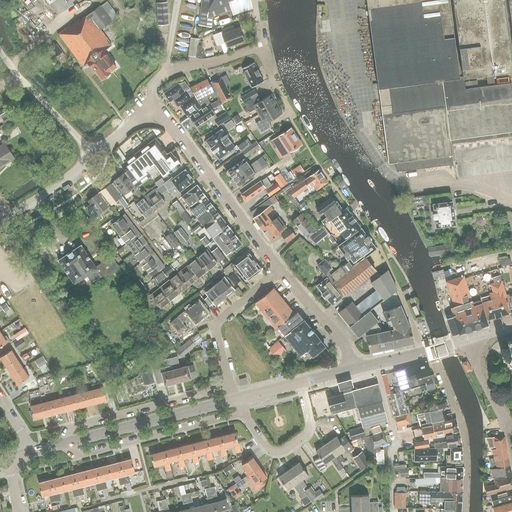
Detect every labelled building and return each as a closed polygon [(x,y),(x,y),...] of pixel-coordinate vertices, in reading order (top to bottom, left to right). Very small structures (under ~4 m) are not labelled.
[(233,15),(253,8),(250,0),(201,0),(198,25),(212,26),(213,17),(232,10),(233,15)] [(511,0),(366,0),(368,8),(378,87),(388,162),(395,161),(396,172),(420,168),(424,168),(425,168),(453,164),(450,143),(452,143),(486,138),(511,134),(511,93),(511,82),(497,84),(494,84),(493,72),(511,69),(511,68),(511,59),(503,0),(507,0),(511,36),(511,0)] [(158,25),(168,24),(167,2),(156,3),(158,25)] [(100,5),(88,14),(100,30),(111,21),(100,6),(100,5)] [(79,19),(58,34),(83,66),(88,62),(92,68),(93,67),(102,78),(103,77),(105,77),(108,75),(108,74),(110,72),(109,72),(116,67),(110,59),(103,51),(111,45),(111,44),(110,43),(100,30),(88,14),(80,20),(79,19)] [(244,41),(239,28),(223,34),(222,31),(212,35),(216,46),(225,42),(227,47),(244,41)] [(190,38),(188,56),(195,57),(197,57),(202,58),(202,57),(205,57),(204,50),(202,50),(202,45),(198,45),(199,39),(190,38)] [(57,56),(62,52),(56,44),(51,48),(57,56)] [(252,87),(263,81),(254,63),(242,69),(252,87)] [(209,83),(213,91),(218,100),(220,99),(223,103),(232,98),(224,83),(221,77),(209,83)] [(213,91),(209,83),(207,79),(190,87),(190,88),(192,91),(194,95),(196,99),(197,98),(203,107),(210,103),(206,94),(213,91)] [(184,81),(181,83),(178,84),(173,87),(164,93),(170,102),(184,92),(189,88),(184,81)] [(190,89),(186,91),(188,94),(191,97),(194,95),(192,91),(190,88),(190,89)] [(244,103),(254,97),(258,95),(255,90),(241,98),(244,103)] [(191,98),(191,97),(188,94),(186,91),(185,92),(173,100),(178,107),(179,106),(191,98)] [(254,97),(244,103),(249,112),(255,109),(258,114),(276,104),(271,94),(257,102),(254,97)] [(200,107),(201,106),(194,96),(191,98),(179,106),(187,116),(189,115),(200,107)] [(200,107),(189,115),(190,116),(190,117),(196,126),(214,114),(211,110),(222,104),(220,99),(208,105),(208,104),(203,108),(202,107),(201,106),(200,107)] [(276,104),(258,114),(261,120),(255,123),(261,132),(271,127),(268,121),(282,113),(276,104)] [(8,105),(0,110),(0,115),(5,124),(16,118),(8,105)] [(236,125),(241,121),(237,115),(232,118),(236,125)] [(228,130),(235,125),(231,120),(224,125),(228,130)] [(289,152),(301,144),(291,128),(279,136),(270,142),(280,157),(289,152)] [(219,159),(235,147),(221,130),(206,141),(219,159)] [(129,159),(124,163),(126,166),(136,178),(132,182),(136,187),(150,176),(147,172),(155,166),(163,177),(170,172),(171,172),(181,164),(175,157),(174,157),(173,155),(170,152),(167,154),(160,145),(156,140),(155,139),(134,155),(129,159)] [(241,152),(251,144),(247,139),(237,146),(241,152)] [(246,157),(260,147),(257,142),(242,152),(246,157)] [(0,167),(14,158),(4,143),(0,146),(0,167)] [(263,169),(257,160),(249,166),(244,158),(227,171),(238,186),(263,169)] [(295,176),(303,170),(300,165),(291,171),(295,176)] [(123,174),(113,181),(123,195),(133,188),(135,191),(137,189),(136,187),(132,182),(136,178),(126,166),(122,169),(126,174),(124,175),(123,174)] [(290,175),(286,169),(273,177),(280,188),(287,183),(293,179),(291,175),(290,175)] [(193,181),(185,170),(173,179),(172,177),(165,183),(163,184),(168,190),(174,185),(179,192),(193,181)] [(328,182),(319,170),(309,176),(293,188),(292,186),(287,190),(290,193),(293,198),(308,188),(309,189),(313,186),(316,190),(328,182)] [(260,182),(241,195),(245,201),(265,188),(266,190),(272,186),(266,177),(260,181),(260,182)] [(163,184),(165,183),(161,178),(155,182),(159,187),(163,184)] [(265,190),(269,196),(280,189),(276,183),(272,186),(266,190),(265,190)] [(118,200),(120,197),(110,184),(100,191),(111,205),(118,200)] [(145,197),(144,197),(155,210),(165,203),(159,195),(167,189),(163,184),(159,187),(155,190),(154,190),(145,197)] [(189,207),(204,195),(197,185),(187,193),(182,197),(189,207)] [(135,191),(132,193),(137,199),(143,195),(137,189),(135,191)] [(97,224),(102,220),(98,214),(108,207),(97,193),(87,201),(90,205),(85,209),(97,224)] [(296,208),(299,206),(293,198),(290,193),(287,195),(296,208)] [(120,197),(118,200),(125,209),(129,205),(120,194),(118,195),(120,197)] [(197,216),(212,205),(204,195),(189,207),(197,216)] [(261,228),(270,221),(265,215),(274,208),(280,215),(285,212),(273,196),(259,206),(262,211),(253,218),(261,228)] [(326,222),(342,210),(336,201),(335,202),(332,196),(316,208),(321,214),(323,212),(327,217),(322,221),(324,225),(327,223),(326,222)] [(135,204),(145,218),(155,210),(144,197),(135,204)] [(180,214),(184,211),(184,210),(177,201),(172,204),(180,214)] [(297,207),(301,212),(308,207),(304,202),(297,207)] [(455,225),(452,202),(433,204),(434,214),(432,214),(433,219),(435,218),(436,228),(455,225)] [(204,226),(219,215),(212,205),(197,216),(204,226)] [(334,226),(339,233),(341,232),(345,238),(360,227),(346,208),(343,211),(342,210),(326,222),(327,223),(331,229),(334,226)] [(184,211),(180,214),(179,214),(187,224),(192,220),(184,211)] [(118,234),(132,224),(124,214),(111,225),(118,234)] [(307,238),(315,231),(301,214),(293,221),(307,238)] [(214,239),(229,228),(219,215),(204,226),(214,239)] [(270,221),(261,228),(269,240),(286,228),(278,216),(270,221)] [(126,244),(139,234),(132,224),(118,234),(126,244)] [(195,234),(202,228),(198,224),(191,230),(195,234)] [(182,244),(189,238),(180,227),(173,232),(182,244)] [(221,249),(237,237),(229,228),(214,239),(221,249)] [(287,243),(296,236),(290,228),(281,234),(287,243)] [(352,265),(365,256),(376,248),(361,229),(338,246),(352,265)] [(104,245),(109,241),(101,230),(96,233),(104,245)] [(94,246),(101,241),(95,233),(88,238),(94,246)] [(170,233),(165,237),(174,248),(179,245),(170,233)] [(126,244),(133,253),(146,243),(139,234),(126,244)] [(200,240),(205,246),(210,242),(205,236),(200,240)] [(237,237),(221,249),(226,255),(231,251),(232,252),(242,244),(237,237)] [(105,246),(111,254),(117,250),(111,241),(105,246)] [(146,243),(133,253),(140,263),(153,253),(146,243)] [(450,244),(428,248),(429,256),(451,253),(450,244)] [(95,267),(81,245),(58,260),(74,284),(86,275),(91,282),(101,276),(103,279),(119,269),(111,256),(109,257),(105,251),(97,257),(101,263),(95,267)] [(223,266),(228,262),(217,248),(211,252),(218,262),(221,266),(223,265),(223,266)] [(184,254),(187,259),(193,254),(189,250),(184,254)] [(197,258),(207,271),(217,263),(207,250),(197,258)] [(140,263),(151,277),(164,267),(153,253),(140,263)] [(260,268),(249,254),(246,254),(233,264),(235,266),(245,279),(248,280),(259,271),(260,271),(260,268)] [(325,279),(316,286),(322,293),(325,298),(326,297),(332,305),(333,304),(334,306),(341,300),(340,298),(376,271),(365,256),(352,265),(351,266),(345,271),(344,272),(341,266),(334,272),(324,259),(317,265),(324,273),(321,275),(325,279)] [(198,278),(207,271),(197,258),(188,265),(198,278)] [(174,268),(180,264),(176,260),(171,264),(174,268)] [(348,261),(342,266),(345,271),(351,266),(348,261)] [(125,274),(129,271),(124,263),(119,266),(125,274)] [(166,277),(174,271),(170,265),(162,271),(166,277)] [(178,273),(189,286),(198,278),(188,265),(178,273)] [(228,276),(234,272),(228,265),(223,269),(228,276)] [(114,273),(118,278),(124,273),(120,268),(114,273)] [(378,293),(380,295),(383,300),(384,300),(396,289),(387,270),(370,283),(374,287),(376,290),(378,293)] [(159,282),(166,277),(162,272),(155,278),(159,282)] [(169,280),(179,293),(189,286),(178,273),(169,280)] [(233,287),(239,282),(232,273),(226,279),(233,287)] [(490,284),(493,292),(480,296),(487,320),(509,313),(504,297),(506,297),(500,275),(492,278),(494,283),(490,284)] [(473,306),(463,276),(446,282),(455,306),(451,307),(454,316),(446,318),(452,335),(459,333),(459,334),(488,325),(481,303),(473,306)] [(224,277),(220,281),(217,277),(212,281),(225,298),(234,290),(224,277)] [(144,286),(139,279),(132,285),(137,291),(144,286)] [(179,293),(169,280),(160,288),(170,301),(179,293)] [(207,285),(210,289),(205,293),(208,296),(213,303),(216,305),(225,298),(212,281),(207,285)] [(145,296),(149,293),(144,286),(139,290),(145,296)] [(160,288),(150,295),(161,308),(170,301),(160,288)] [(284,335),(304,319),(297,311),(294,314),(273,288),(255,303),(276,329),(278,328),(281,331),(284,335)] [(362,316),(369,311),(370,310),(383,300),(380,295),(378,293),(376,290),(355,306),(362,316)] [(204,300),(209,306),(213,303),(208,296),(204,300)] [(198,300),(177,317),(181,322),(188,317),(195,326),(210,314),(198,300)] [(349,326),(362,316),(355,306),(351,302),(338,313),(349,326)] [(5,312),(10,309),(6,303),(1,307),(5,312)] [(389,330),(393,347),(413,343),(410,326),(409,326),(400,305),(382,311),(389,330)] [(362,316),(349,326),(358,337),(363,333),(366,336),(367,336),(370,352),(393,347),(389,330),(379,333),(378,331),(380,330),(375,323),(377,321),(369,311),(362,316)] [(186,328),(181,322),(177,317),(171,323),(179,334),(186,328)] [(304,319),(284,335),(300,355),(307,350),(312,356),(324,346),(319,340),(320,340),(304,319)] [(164,333),(170,328),(165,321),(159,325),(164,333)] [(17,341),(26,335),(22,330),(13,335),(17,341)] [(0,332),(0,346),(1,347),(2,346),(2,345),(9,341),(5,336),(3,338),(0,332)] [(181,358),(187,352),(195,346),(190,339),(175,352),(181,358)] [(20,341),(14,345),(17,350),(23,346),(20,341)] [(277,358),(286,350),(278,341),(269,349),(277,358)] [(511,365),(511,341),(508,342),(508,349),(502,350),(502,358),(508,358),(509,365),(511,365)] [(0,357),(5,366),(17,359),(11,350),(0,356),(0,357)] [(42,356),(34,361),(39,368),(47,363),(42,356)] [(172,359),(178,382),(191,379),(190,377),(196,376),(193,364),(187,366),(180,368),(179,366),(177,357),(172,359)] [(11,375),(23,368),(17,359),(5,366),(11,375)] [(165,385),(178,382),(172,359),(166,360),(168,369),(168,371),(161,373),(165,385)] [(467,361),(462,363),(466,372),(471,369),(467,361)] [(405,369),(394,372),(400,391),(400,392),(403,391),(425,384),(427,390),(435,387),(433,382),(435,381),(433,374),(431,375),(430,371),(427,362),(405,369)] [(23,368),(11,375),(17,384),(29,377),(23,368)] [(141,373),(144,385),(154,382),(151,370),(141,373)] [(29,391),(37,386),(33,380),(25,385),(29,391)] [(352,381),(338,385),(338,387),(340,393),(354,389),(352,383),(352,381)] [(388,420),(382,400),(377,384),(352,391),(351,391),(342,394),(327,398),(330,410),(331,410),(333,414),(354,408),(358,421),(360,420),(362,428),(388,420)] [(93,390),(96,403),(107,400),(103,387),(93,390)] [(86,406),(96,403),(93,390),(83,393),(86,406)] [(391,393),(386,394),(392,417),(395,417),(408,413),(409,413),(403,391),(400,392),(400,391),(391,393)] [(75,409),(86,406),(83,393),(72,395),(75,409)] [(65,411),(75,409),(72,395),(62,398),(65,411)] [(55,414),(65,411),(62,398),(51,401),(55,414)] [(429,412),(448,407),(446,399),(432,403),(428,408),(429,412)] [(44,417),(55,414),(51,401),(41,403),(44,417)] [(34,419),(44,417),(41,403),(30,406),(34,419)] [(448,407),(429,412),(431,423),(451,418),(448,407)] [(408,413),(395,417),(398,431),(415,427),(413,420),(411,420),(408,413)] [(423,440),(435,438),(435,437),(459,432),(456,419),(432,425),(432,426),(421,429),(423,440)] [(373,434),(381,431),(379,425),(371,428),(373,434)] [(356,429),(349,431),(352,441),(359,438),(356,429)] [(224,448),(225,448),(235,445),(236,448),(235,448),(236,453),(240,452),(238,444),(235,432),(221,436),(224,448)] [(369,455),(384,450),(382,445),(387,443),(382,432),(363,438),(369,455)] [(449,447),(461,447),(462,446),(459,432),(445,435),(446,441),(434,444),(435,448),(436,448),(449,447)] [(221,452),(222,456),(227,455),(225,448),(224,448),(221,436),(207,439),(210,452),(211,451),(221,449),(222,452),(221,452)] [(339,440),(336,437),(335,438),(334,438),(331,439),(331,440),(326,444),(339,463),(343,460),(339,454),(345,450),(347,453),(353,448),(344,436),(339,440)] [(494,460),(508,458),(507,447),(504,437),(488,438),(489,448),(491,447),(494,460)] [(196,455),(197,455),(207,452),(208,455),(207,455),(208,460),(213,459),(211,451),(210,452),(207,439),(193,443),(196,455)] [(435,448),(434,444),(429,445),(428,440),(414,443),(415,449),(435,448)] [(193,459),(194,464),(199,462),(197,455),(196,455),(193,443),(179,447),(182,459),(183,459),(193,456),(194,459),(193,459)] [(331,460),(338,471),(343,468),(339,463),(326,444),(321,447),(320,447),(317,449),(317,450),(316,451),(320,457),(313,461),(320,471),(327,466),(325,464),(331,460)] [(168,462),(169,462),(179,460),(180,462),(179,463),(180,467),(185,466),(183,459),(182,459),(179,447),(165,450),(168,462)] [(461,447),(449,447),(449,455),(446,455),(446,464),(452,464),(461,464),(461,460),(462,460),(461,447)] [(435,448),(415,449),(414,449),(414,461),(440,460),(440,448),(436,448),(435,448)] [(166,471),(170,469),(169,462),(168,462),(165,450),(151,454),(154,466),(165,463),(166,466),(165,466),(166,471)] [(360,469),(370,463),(362,451),(352,457),(360,469)] [(248,474),(259,467),(252,457),(241,464),(248,474)] [(496,468),(510,466),(508,458),(494,460),(496,467),(496,468)] [(131,459),(119,462),(125,483),(130,482),(128,474),(135,473),(131,459)] [(125,483),(119,462),(108,465),(111,478),(118,477),(120,485),(125,483)] [(299,462),(297,464),(296,463),(294,465),(294,466),(289,470),(302,489),(306,486),(301,479),(308,475),(299,462)] [(108,465),(96,468),(102,489),(106,488),(107,488),(105,480),(111,478),(108,465)] [(226,475),(234,470),(231,465),(223,470),(226,475)] [(493,477),(511,474),(510,466),(496,468),(496,467),(491,468),(493,477)] [(259,467),(248,474),(249,475),(241,480),(241,479),(235,483),(233,485),(236,488),(238,487),(239,488),(247,482),(254,492),(264,485),(261,481),(266,477),(259,467)] [(434,478),(440,478),(441,478),(462,478),(463,467),(441,467),(441,473),(432,473),(432,478),(434,478)] [(97,490),(102,489),(96,468),(85,471),(88,484),(95,483),(97,490)] [(408,477),(408,468),(405,468),(399,469),(399,477),(408,477)] [(287,490),(293,486),(297,492),(298,492),(302,489),(289,470),(284,473),(282,473),(280,475),(280,476),(278,477),(287,490)] [(73,474),(79,495),(83,494),(84,494),(82,486),(88,484),(85,471),(73,474)] [(79,495),(73,474),(62,477),(65,490),(72,489),(74,496),(79,495)] [(511,475),(511,474),(493,477),(495,484),(486,486),(487,494),(511,487),(511,475)] [(65,490),(62,477),(50,480),(56,501),(60,500),(59,492),(65,490)] [(462,493),(462,478),(441,478),(440,478),(434,478),(434,483),(440,483),(439,492),(462,493)] [(56,501),(50,480),(38,483),(42,496),(49,494),(51,502),(56,501)] [(231,486),(227,489),(231,494),(237,490),(236,488),(233,485),(231,486)] [(315,492),(311,486),(304,491),(313,503),(324,496),(319,489),(315,492)] [(496,504),(511,498),(511,488),(490,494),(493,504),(496,504)] [(462,493),(439,492),(419,492),(419,503),(431,504),(431,502),(445,502),(444,509),(461,510),(462,493)] [(304,506),(311,501),(306,495),(300,499),(304,506)] [(352,508),(378,508),(378,502),(369,502),(368,495),(351,496),(352,508)] [(511,511),(511,498),(496,504),(493,504),(493,506),(492,506),(494,511),(511,511)] [(214,502),(216,511),(229,511),(226,499),(214,502)] [(203,511),(216,511),(214,502),(201,505),(203,511)]
